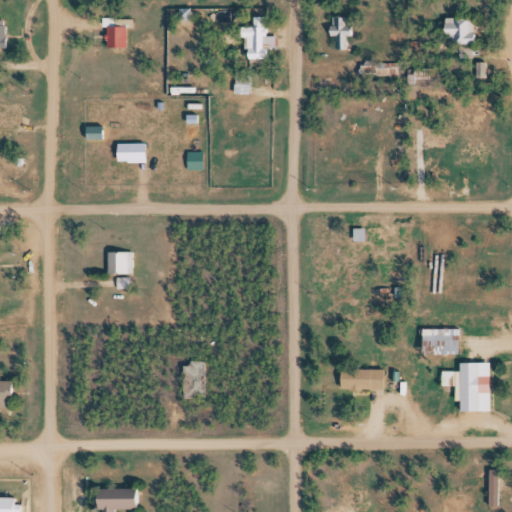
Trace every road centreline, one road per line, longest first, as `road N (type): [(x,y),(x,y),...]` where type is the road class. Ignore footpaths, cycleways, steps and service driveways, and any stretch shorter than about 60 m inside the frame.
road 1 (residential): [(49,511),(44,210),(54,0)]
road 2 (residential): [(0,450),(511,441)]
road 3 (residential): [(511,208),(0,210)]
road 4 (residential): [(293,511),(292,0)]
